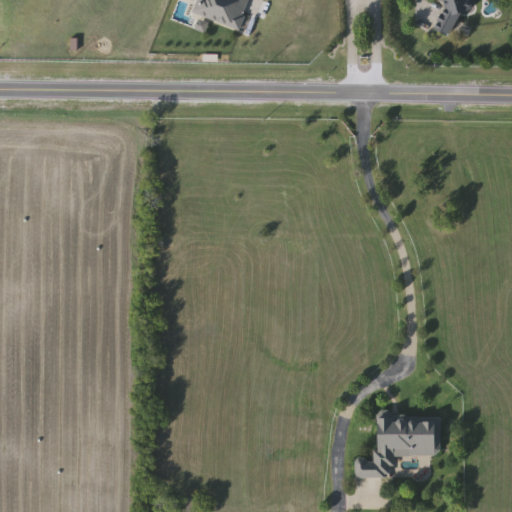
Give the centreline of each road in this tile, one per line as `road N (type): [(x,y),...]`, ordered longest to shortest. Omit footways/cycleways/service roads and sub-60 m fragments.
road 1 (tertiary): [(0,89),(511,96)]
road 2 (residential): [(361,93),(361,155),(368,189),(394,237),(410,337),(402,365),(344,411),(335,443),(336,510)]
